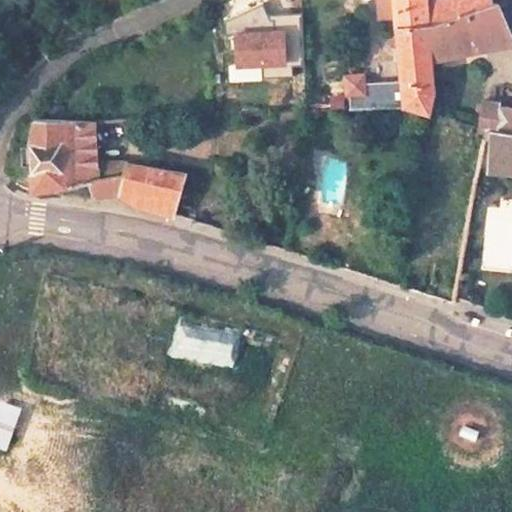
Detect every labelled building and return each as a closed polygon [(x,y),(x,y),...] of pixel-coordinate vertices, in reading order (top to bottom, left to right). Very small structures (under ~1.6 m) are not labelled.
[(492,0),(438,0),(432,2),(426,3),(426,0),(394,0),(397,27),(428,25),(438,21),(493,4),(492,0)] [(438,21),(428,25),(431,67),(511,46),(511,42),(497,2),(493,4),(438,21)] [(262,3),(224,21),(224,35),(235,34),(236,65),(284,63),(284,46),(287,46),(287,31),(274,32),(273,19),(269,20),(262,3)] [(53,35),(69,25),(63,15),(47,24),(53,35)] [(428,25),(397,27),(402,92),(404,108),(416,108),(430,113),(432,96),(433,92),(431,67),(428,25)] [(365,74),(345,76),(348,111),(404,108),(402,92),(366,93),(365,74)] [(511,107),(481,103),(479,133),(479,135),(484,135),(511,136),(511,107)] [(92,120),(33,120),(31,192),(36,192),(88,184),(93,198),(120,195),(132,205),(173,217),(185,174),(128,166),(127,164),(95,163),(92,120)] [(511,136),(484,135),(482,142),(489,143),(488,173),(511,174),(511,136)] [(0,403),(0,451),(6,454),(22,411),(0,403)]
